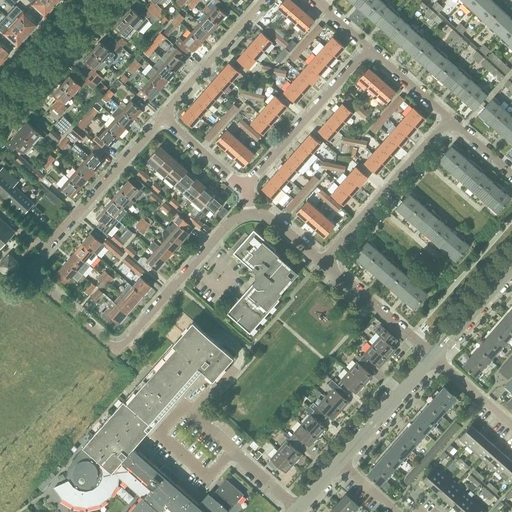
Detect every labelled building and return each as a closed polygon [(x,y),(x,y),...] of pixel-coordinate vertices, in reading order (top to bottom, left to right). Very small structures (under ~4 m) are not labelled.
[(44,15),(53,5),(47,0),(27,0),(31,3),(44,15)] [(149,10),(158,19),(163,14),(161,12),(163,9),(160,7),(166,0),(152,0),(156,3),(154,5),(149,10)] [(176,0),(174,2),(181,8),(185,3),(188,0),(176,0)] [(211,0),(202,10),(207,14),(218,24),(226,15),(218,7),(222,2),(218,0),(211,0)] [(287,16),(297,5),(291,0),(284,0),(278,8),(287,16)] [(349,0),(475,110),(487,96),(488,95),(380,0),(349,0)] [(462,0),(511,46),(511,19),(491,0),(462,0)] [(197,5),(192,1),(188,6),(193,10),(197,5)] [(297,5),(287,16),(296,24),(306,13),(297,5)] [(6,17),(26,35),(36,24),(22,12),(15,6),(6,17)] [(132,8),(123,17),(134,27),(137,30),(140,33),(150,22),(141,14),(140,16),(132,8)] [(158,19),(149,10),(144,15),(148,19),(149,19),(154,24),(158,19)] [(315,21),(306,13),(296,24),(305,32),(315,21)] [(218,24),(207,14),(199,23),(210,33),(218,24)] [(177,19),(181,23),(185,19),(181,15),(177,19)] [(26,35),(6,17),(0,22),(0,30),(3,33),(16,45),(26,35)] [(134,27),(123,17),(114,27),(129,40),(137,30),(134,27)] [(181,23),(177,19),(173,24),(177,28),(181,23)] [(191,32),(202,42),(210,33),(199,23),(191,32)] [(311,34),(315,38),(323,28),(319,24),(311,34)] [(264,29),(273,37),(277,33),(268,25),(264,29)] [(202,42),(191,32),(184,41),(180,38),(175,43),(187,53),(191,48),(194,51),(202,42)] [(254,41),(265,51),(273,41),(262,32),(254,41)] [(279,43),(283,39),(278,34),(274,39),(279,43)] [(303,43),(307,47),(315,38),(311,34),(303,43)] [(324,46),(336,56),(344,47),(332,36),(324,46)] [(123,38),(118,44),(122,48),(131,56),(136,50),(123,38)] [(283,39),(279,43),(284,47),(287,42),(283,39)] [(265,51),(254,41),(246,50),(257,60),(265,51)] [(115,55),(112,52),(101,42),(92,51),(107,65),(108,64),(110,66),(114,61),(114,59),(113,58),(115,55)] [(294,53),(299,56),(307,47),(303,43),(294,53)] [(122,48),(118,44),(113,49),(117,53),(122,48)] [(174,44),(162,58),(176,71),(184,62),(181,60),(186,55),(174,44)] [(151,49),(155,53),(159,49),(154,45),(151,49)] [(336,56),(324,46),(316,55),(328,66),(336,56)] [(155,53),(151,49),(146,54),(151,58),(155,53)] [(257,60),(246,50),(238,59),(249,69),(257,60)] [(87,78),(91,82),(92,81),(95,84),(100,78),(99,77),(101,74),(99,73),(107,65),(92,51),(84,61),(93,69),(86,77),(87,77),(87,78)] [(299,56),(294,53),(290,58),(294,62),(299,56)] [(328,66),(316,55),(308,64),(320,75),(328,66)] [(153,67),(168,81),(176,71),(162,58),(161,58),(153,67)] [(134,67),(139,71),(143,66),(139,62),(134,67)] [(221,72),(232,82),(240,73),(229,63),(221,72)] [(320,75),(308,64),(299,73),(312,84),(320,75)] [(263,66),(262,71),(285,77),(286,72),(263,66)] [(139,71),(134,67),(130,71),(135,75),(139,71)] [(168,81),(153,67),(145,76),(161,89),(168,81)] [(368,87),(378,76),(369,68),(359,79),(368,87)] [(232,82),(221,72),(213,81),(224,91),(232,82)] [(312,84),(299,73),(291,83),(304,93),(312,84)] [(61,85),(72,95),(81,86),(70,76),(61,85)] [(377,95),(387,84),(378,76),(368,87),(377,95)] [(91,82),(87,78),(82,83),(87,87),(91,82)] [(161,89),(150,80),(137,94),(145,101),(149,96),(152,99),(161,89)] [(224,91),(213,81),(205,90),(216,100),(224,91)] [(304,93),(291,83),(283,92),(296,103),(304,93)] [(387,84),(377,95),(387,103),(396,92),(387,84)] [(72,95),(61,85),(53,95),(58,99),(52,106),(62,115),(68,108),(64,105),(72,95)] [(216,100),(205,90),(197,99),(208,109),(216,100)] [(242,90),(240,96),(263,102),(265,96),(242,90)] [(110,99),(105,94),(102,98),(107,102),(110,99)] [(267,105),(279,116),(287,106),(275,95),(267,105)] [(392,105),(396,109),(405,99),(401,96),(392,105)] [(349,97),(345,101),(354,109),(358,105),(349,97)] [(208,109),(197,99),(189,108),(200,118),(208,109)] [(511,116),(492,99),(479,114),(511,142),(511,116)] [(118,106),(123,110),(134,119),(142,110),(131,100),(127,105),(123,101),(118,106)] [(335,113),(345,122),(354,113),(343,104),(335,113)] [(228,111),(233,115),(238,109),(234,105),(228,111)] [(279,116),(267,105),(259,114),(271,125),(279,116)] [(396,109),(392,105),(384,115),(388,118),(396,109)] [(123,110),(118,106),(111,115),(126,128),(134,119),(123,110)] [(360,115),(364,110),(359,106),(355,111),(360,115)] [(89,112),(94,116),(99,111),(94,107),(89,112)] [(413,107),(405,117),(417,127),(426,118),(413,107)] [(200,118),(189,108),(181,117),(192,127),(200,118)] [(364,110),(360,115),(364,119),(368,114),(364,110)] [(233,115),(228,111),(220,120),(225,124),(233,115)] [(94,116),(89,112),(78,125),(83,129),(94,116)] [(345,122),(335,113),(326,122),(337,131),(345,122)] [(271,125),(259,114),(251,124),(263,134),(271,125)] [(388,118),(384,115),(376,124),(380,127),(388,118)] [(63,135),(73,125),(64,116),(54,127),(63,135)] [(243,129),(247,125),(238,116),(234,121),(243,129)] [(405,117),(397,126),(409,137),(417,127),(405,117)] [(126,128),(115,119),(107,128),(118,137),(126,128)] [(225,124),(220,120),(212,129),(217,133),(225,124)] [(19,132),(32,144),(35,140),(38,143),(43,138),(40,135),(41,134),(40,133),(43,130),(37,125),(34,128),(27,122),(19,132)] [(337,131),(326,122),(318,131),(329,141),(337,131)] [(380,127),(376,124),(371,129),(375,133),(380,127)] [(247,125),(243,129),(253,137),(257,133),(247,125)] [(81,140),(85,135),(75,126),(71,132),(81,140)] [(397,126),(389,135),(401,146),(409,137),(397,126)] [(118,137),(107,128),(99,137),(97,135),(93,139),(102,147),(106,143),(110,147),(118,137)] [(217,133),(212,129),(205,138),(209,142),(217,133)] [(225,150),(236,138),(226,130),(215,142),(225,150)] [(32,144),(19,132),(10,142),(7,145),(13,151),(16,147),(23,154),(32,144)] [(61,138),(56,133),(52,138),(57,143),(61,138)] [(257,133),(253,137),(257,141),(261,137),(257,133)] [(302,143),(313,153),(321,144),(310,134),(302,143)] [(381,144),(393,155),(401,146),(389,135),(381,144)] [(62,141),(67,146),(72,141),(67,137),(62,141)] [(342,143),(366,148),(367,142),(343,137),(342,143)] [(234,158),(245,146),(236,138),(225,150),(234,158)] [(67,146),(62,141),(58,146),(64,150),(67,146)] [(313,153),(302,143),(294,152),(305,162),(313,153)] [(105,153),(97,145),(92,151),(93,152),(89,156),(75,144),(71,149),(84,161),(85,161),(96,170),(104,161),(100,158),(105,153)] [(393,155),(381,144),(372,154),(385,164),(393,155)] [(450,171),(463,156),(451,145),(438,161),(450,171)] [(156,169),(169,154),(160,146),(147,161),(156,169)] [(245,146),(234,158),(244,167),(254,154),(245,146)] [(385,164),(372,154),(369,151),(366,155),(369,157),(364,163),(376,174),(385,164)] [(305,162),(294,152),(286,161),(297,171),(305,162)] [(46,160),(51,164),(56,159),(51,154),(46,160)] [(169,154),(156,169),(165,178),(178,163),(169,154)] [(461,181),(474,165),(463,156),(450,171),(461,181)] [(34,168),(25,159),(20,165),(30,173),(34,168)] [(51,164),(46,160),(43,163),(48,168),(51,164)] [(77,170),(88,179),(96,170),(85,161),(84,161),(77,170)] [(297,171),(286,161),(278,170),(289,180),(297,171)] [(321,167),(345,172),(346,166),(322,162),(321,167)] [(174,186),(187,171),(178,163),(165,178),(174,186)] [(474,192),(487,177),(474,165),(461,181),(474,192)] [(348,176),(360,186),(368,177),(356,166),(348,176)] [(44,176),(35,168),(31,173),(40,181),(44,176)] [(0,197),(19,215),(28,205),(8,187),(13,181),(0,169),(0,197)] [(141,169),(137,174),(145,182),(149,177),(141,169)] [(69,179),(80,189),(88,179),(77,170),(69,179)] [(270,179),(281,189),(289,180),(278,170),(270,179)] [(183,194),(196,179),(187,171),(174,186),(183,194)] [(309,182),(313,186),(319,179),(314,175),(309,182)] [(360,186),(348,176),(339,185),(352,196),(360,186)] [(487,203),(500,188),(487,177),(474,192),(487,203)] [(80,189),(69,179),(61,188),(72,198),(80,189)] [(137,179),(133,184),(128,180),(120,190),(135,202),(143,192),(140,189),(144,185),(137,179)] [(184,194),(192,202),(207,185),(202,180),(200,182),(196,179),(184,194)] [(281,189),(270,179),(262,189),(273,198),(281,189)] [(313,186),(309,182),(301,191),(305,195),(313,186)] [(192,202),(201,209),(205,205),(214,194),(211,192),(213,190),(207,185),(192,202)] [(352,196),(339,185),(331,194),(343,205),(352,196)] [(324,200),(328,196),(318,187),(314,192),(324,200)] [(500,188),(487,203),(498,213),(511,198),(500,188)] [(113,198),(112,199),(123,208),(126,204),(130,207),(135,202),(120,190),(116,194),(115,194),(113,197),(113,198)] [(305,195),(301,191),(293,200),(297,204),(305,195)] [(149,197),(158,205),(162,201),(153,193),(149,197)] [(408,219),(421,203),(410,193),(396,208),(408,219)] [(214,194),(205,205),(201,209),(195,216),(191,221),(199,229),(203,224),(198,220),(204,213),(205,215),(210,209),(214,213),(223,203),(214,194)] [(328,196),(324,200),(333,208),(337,204),(328,196)] [(105,208),(119,221),(127,212),(122,208),(123,208),(112,199),(105,208)] [(297,204),(293,200),(285,209),(289,213),(297,204)] [(306,221),(316,209),(307,201),(296,213),(306,221)] [(167,217),(173,210),(164,203),(158,210),(167,217)] [(421,203),(408,219),(419,228),(431,212),(421,203)] [(337,204),(333,208),(337,212),(341,207),(337,204)] [(119,221),(105,208),(97,217),(101,222),(97,226),(107,235),(114,226),(119,221)] [(315,229),(326,217),(316,209),(306,221),(315,229)] [(431,212),(419,228),(430,238),(443,223),(431,212)] [(169,225),(165,229),(181,242),(189,233),(185,230),(188,226),(182,221),(178,217),(170,227),(169,225)] [(326,217),(315,229),(324,237),(335,225),(326,217)] [(0,249),(15,233),(0,218),(0,249)] [(443,223),(430,238),(443,250),(456,234),(443,223)] [(181,242),(165,229),(162,233),(163,234),(163,242),(163,243),(173,251),(174,253),(177,249),(176,248),(181,242)] [(254,229),(247,236),(233,252),(255,272),(256,279),(227,312),(250,333),(279,300),(278,298),(282,293),(281,293),(280,292),(292,278),(288,274),(292,269),(276,256),(273,254),(277,250),(276,249),(254,229)] [(114,233),(110,238),(122,248),(128,240),(121,234),(118,237),(114,233)] [(91,234),(83,243),(96,255),(105,246),(103,244),(91,234)] [(456,234),(443,250),(456,261),(469,246),(456,234)] [(124,254),(107,239),(103,244),(105,246),(120,259),(124,254)] [(155,252),(165,261),(173,251),(163,243),(159,246),(154,241),(149,247),(155,252)] [(366,266),(378,250),(368,241),(354,256),(366,266)] [(96,255),(83,243),(75,252),(85,261),(90,265),(97,256),(96,255)] [(128,246),(124,250),(133,258),(137,253),(128,246)] [(378,250),(366,266),(378,277),(391,261),(378,250)] [(75,252),(67,261),(77,270),(82,274),(90,265),(85,261),(75,252)] [(155,252),(148,260),(145,257),(141,257),(137,261),(148,271),(151,268),(150,267),(152,265),(157,270),(165,261),(155,252)] [(10,253),(3,261),(15,273),(22,264),(10,253)] [(135,264),(126,256),(122,261),(131,269),(135,264)] [(59,271),(56,275),(65,284),(69,279),(69,280),(72,276),(77,280),(82,274),(77,270),(67,261),(59,271)] [(391,261),(378,277),(389,287),(402,271),(391,261)] [(402,271),(389,287),(400,297),(414,281),(402,271)] [(141,277),(133,287),(143,296),(151,286),(141,277)] [(414,281),(400,297),(414,309),(427,293),(414,281)] [(83,291),(88,295),(96,286),(91,282),(83,291)] [(129,284),(121,293),(135,305),(136,304),(137,305),(140,301),(139,300),(143,296),(133,287),(129,284)] [(98,289),(91,297),(95,301),(103,293),(98,289)] [(135,305),(121,293),(113,302),(127,314),(131,309),(133,309),(135,307),(134,305),(135,305)] [(113,302),(111,300),(107,304),(109,306),(102,315),(111,323),(114,319),(119,323),(120,322),(121,323),(124,319),(123,318),(127,314),(113,302)] [(511,308),(499,324),(463,364),(476,376),(511,336),(511,308)] [(69,481),(54,488),(63,500),(75,508),(89,510),(101,508),(110,501),(119,490),(119,480),(111,473),(120,464),(134,447),(149,431),(147,429),(170,402),(178,392),(199,368),(214,381),(234,357),(223,347),(206,332),(193,322),(172,346),(153,368),(93,435),(79,451),(76,455),(78,457),(72,461),(68,467),(67,474),(69,481)] [(398,340),(380,324),(374,331),(380,336),(372,344),(387,358),(396,349),(393,346),(398,340)] [(387,358),(372,344),(364,353),(364,354),(361,358),(366,362),(369,358),(379,367),(387,358)] [(511,374),(511,355),(499,371),(508,379),(511,374)] [(357,361),(349,371),(364,385),(372,375),(362,366),(366,362),(361,358),(357,362),(357,361)] [(337,384),(340,387),(343,382),(356,394),(364,385),(349,371),(341,380),(337,384)] [(337,384),(332,379),(327,384),(332,389),(325,397),(341,411),(349,401),(342,395),(345,391),(340,387),(337,384)] [(444,387),(423,410),(367,473),(380,485),(456,398),(444,387)] [(314,410),(322,418),(326,414),(333,420),(341,411),(325,397),(317,406),(313,402),(310,406),(314,410)] [(302,423),(317,437),(326,428),(319,422),(322,418),(314,410),(311,414),(310,414),(302,423)] [(291,437),(293,439),(297,435),(309,446),(317,437),(302,423),(294,432),(294,433),(291,437)] [(467,444),(479,431),(471,424),(459,438),(467,444)] [(474,451),(486,437),(479,431),(467,444),(474,451)] [(278,450),(294,464),(302,454),(290,443),(293,439),(291,437),(287,441),(287,440),(278,450)] [(481,457),(493,444),(486,437),(474,451),(481,457)] [(255,450),(259,446),(254,441),(249,445),(255,450)] [(488,464),(500,450),(493,444),(481,457),(488,464)] [(151,491),(175,511),(226,511),(227,511),(229,511),(234,506),(244,495),(226,479),(212,495),(209,492),(199,504),(177,484),(182,479),(181,478),(180,479),(165,466),(161,470),(134,447),(120,464),(151,491)] [(294,464),(278,450),(270,459),(271,459),(267,463),(276,470),(279,467),(286,473),(294,464)] [(496,470),(508,457),(500,450),(488,464),(496,470)] [(259,452),(254,458),(257,460),(262,454),(259,452)] [(503,477),(511,466),(511,460),(508,457),(496,470),(503,477)] [(430,486),(442,472),(435,466),(423,479),(430,486)] [(511,466),(503,477),(510,483),(511,481),(511,466)] [(442,472),(430,486),(437,492),(450,478),(442,472)] [(445,499),(457,485),(450,478),(437,492),(445,499)] [(457,485),(445,499),(452,505),(464,491),(457,485)] [(175,511),(151,491),(144,498),(143,497),(129,511),(175,511)] [(459,511),(471,498),(464,491),(452,505),(459,511)] [(339,502),(350,511),(354,511),(359,506),(346,494),(339,502)] [(471,498),(459,511),(471,511),(479,504),(471,498)] [(333,509),(335,511),(350,511),(339,502),(333,509)]
